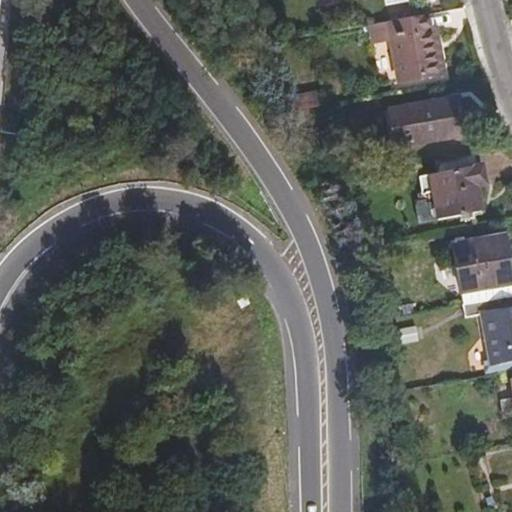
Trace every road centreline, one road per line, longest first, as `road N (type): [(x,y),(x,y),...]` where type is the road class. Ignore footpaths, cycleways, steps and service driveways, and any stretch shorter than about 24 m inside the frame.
road 1 (trunk): [(0,277),(36,236),(83,209),(134,197),(186,204),(247,238),(268,262),(301,335),(310,511)]
road 2 (trunk): [(340,511),(335,369),(301,232),(234,122),(137,0)]
